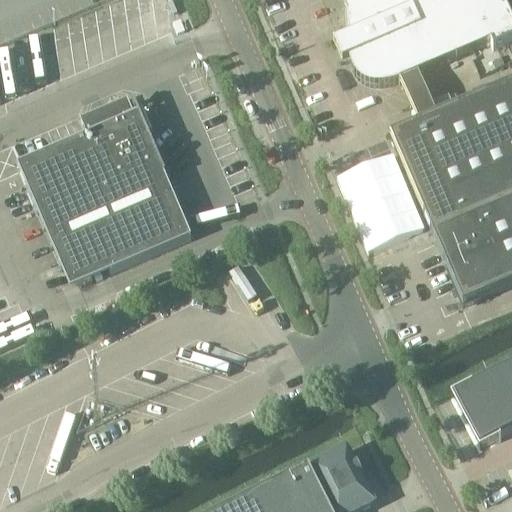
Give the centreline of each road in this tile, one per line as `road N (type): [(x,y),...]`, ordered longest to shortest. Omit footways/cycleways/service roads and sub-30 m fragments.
road 1 (unclassified): [(23,511),(364,338)]
road 2 (unclassified): [(364,338),(220,0)]
road 3 (unclassified): [(448,511),(364,338)]
road 4 (unknown): [(235,227),(159,62)]
